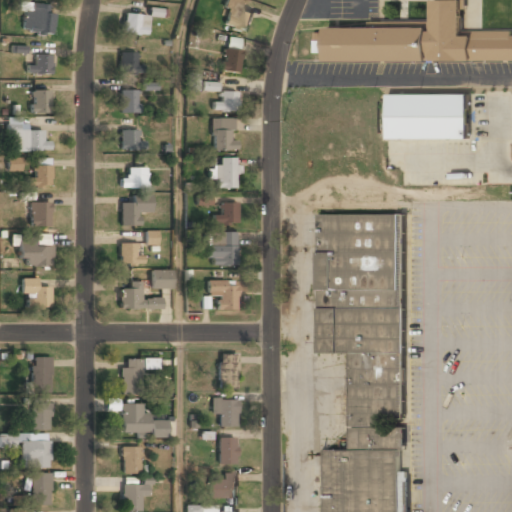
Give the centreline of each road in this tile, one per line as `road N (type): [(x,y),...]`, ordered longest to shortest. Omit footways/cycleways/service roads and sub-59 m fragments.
road 1 (residential): [(297,0),(274,84),(272,511)]
road 2 (residential): [(92,0),(85,69),(86,511)]
road 3 (residential): [(272,332),(0,333)]
